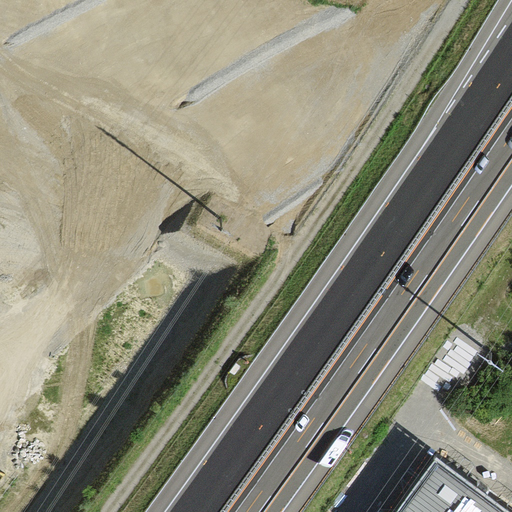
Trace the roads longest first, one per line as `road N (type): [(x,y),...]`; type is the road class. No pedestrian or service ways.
road 1 (track): [(108,511),(278,278),(460,0)]
road 2 (motorway): [(511,55),(193,511)]
road 3 (motorway): [(259,511),(511,152)]
